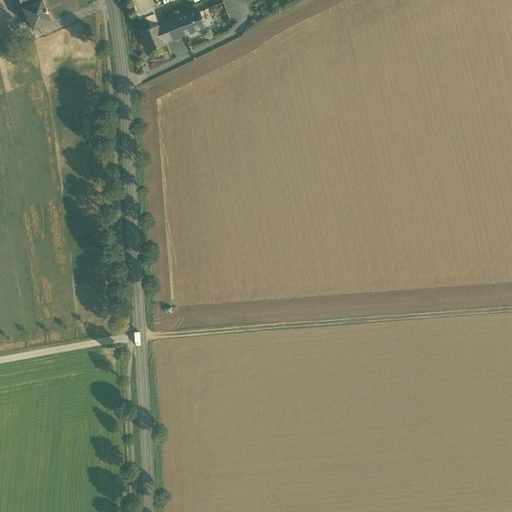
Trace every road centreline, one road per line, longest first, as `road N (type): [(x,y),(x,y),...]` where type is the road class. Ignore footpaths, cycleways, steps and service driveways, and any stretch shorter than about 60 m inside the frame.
road 1 (secondary): [(111,0),(150,511)]
road 2 (track): [(511,309),(139,337)]
road 3 (track): [(0,360),(128,337)]
